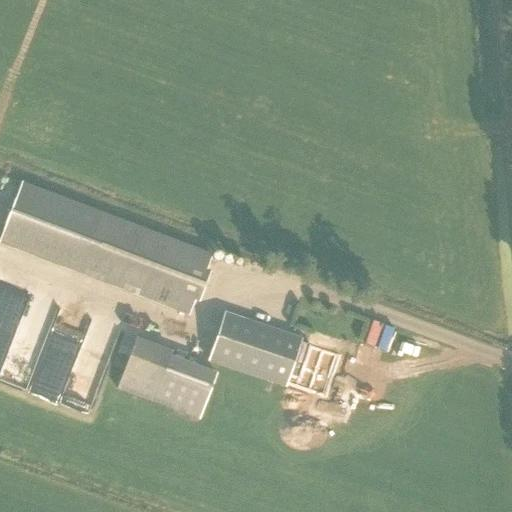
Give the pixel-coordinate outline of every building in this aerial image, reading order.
[(211,256),(87,209),(21,183),(0,237),(0,242),(189,315),(211,256)] [(0,272),(0,362),(5,364),(23,277),(0,272)] [(33,287),(8,371),(66,388),(75,356),(48,349),(63,296),(33,287)] [(98,390),(119,315),(92,307),(69,390),(75,392),(77,384),(98,390)] [(334,355),(301,343),(222,317),(208,361),(286,389),(290,376),(324,387),(334,355)] [(169,356),(151,403),(198,421),(216,374),(169,356)]
